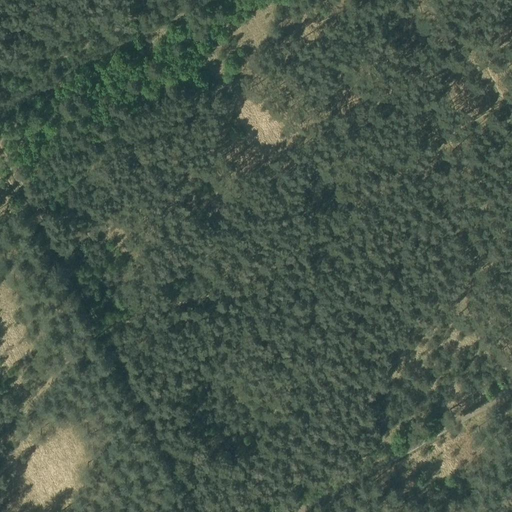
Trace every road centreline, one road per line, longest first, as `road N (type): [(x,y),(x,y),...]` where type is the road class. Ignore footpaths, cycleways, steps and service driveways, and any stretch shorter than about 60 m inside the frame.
road 1 (track): [(101,328),(246,282),(511,101)]
road 2 (track): [(297,511),(511,393)]
road 3 (track): [(101,328),(203,511)]
road 4 (track): [(0,147),(101,328)]
